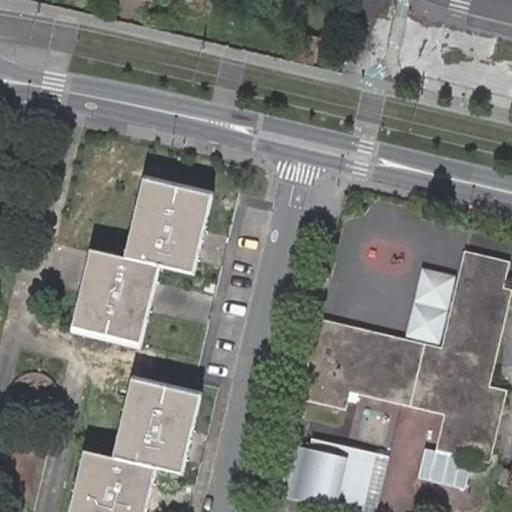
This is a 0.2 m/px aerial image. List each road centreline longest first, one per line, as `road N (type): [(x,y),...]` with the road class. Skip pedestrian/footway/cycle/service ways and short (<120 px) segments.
road 1 (residential): [(222,511),(301,155)]
road 2 (tertiary): [(445,175),(260,119),(192,115)]
road 3 (tertiary): [(192,115),(0,76)]
road 4 (tertiary): [(301,155),(445,175)]
